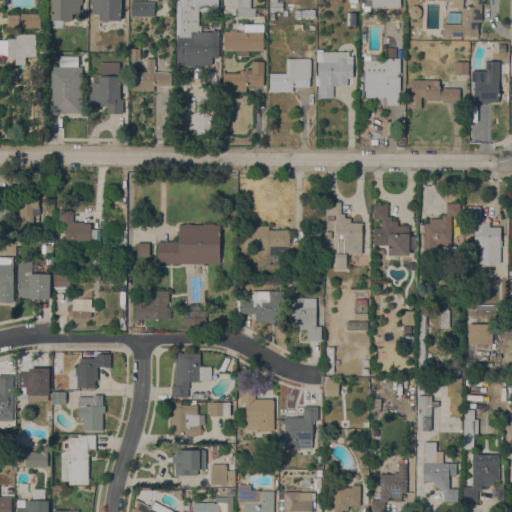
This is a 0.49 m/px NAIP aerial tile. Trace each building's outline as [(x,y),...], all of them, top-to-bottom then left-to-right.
[(82,0),(82,5),(80,5),(80,14),(72,14),(72,20),(70,20),(68,21),(65,21),(63,20),(62,20),(62,28),(52,28),(52,20),(51,20),(51,0),(82,0)] [(109,20),(108,20),(107,21),(103,21),(102,20),(100,20),(100,14),(92,14),(92,5),(91,5),(90,3),(90,0),(121,0),(121,20),(109,20)] [(176,0),(218,0),(218,12),(198,11),(198,25),(200,25),(200,32),(211,32),(211,30),(219,30),(218,58),(211,58),(211,65),(200,65),(200,67),(191,67),(191,65),(176,65),(176,37),(176,0)] [(250,0),(250,8),(255,8),(255,17),(237,17),(237,0),(250,0)] [(270,11),(270,0),(277,0),(277,2),(282,3),(282,11),(270,11)] [(371,0),(400,0),(400,8),(371,8),(371,0)] [(444,35),(442,35),(442,31),(444,31),(444,24),(461,24),(461,8),(467,8),(467,6),(472,6),(472,0),(484,0),(484,4),(481,4),(481,22),(478,22),(478,29),(477,29),(477,33),(478,33),(478,36),(462,35),(462,36),(444,36),(444,35)] [(154,17),(130,17),(131,1),(154,1),(154,17)] [(313,18),(310,18),(310,21),(302,21),(302,18),(300,18),(300,19),(296,19),(296,18),(293,18),(293,10),(315,9),(315,18),(313,18)] [(356,25),(349,25),(349,22),(346,22),(346,16),(349,16),(349,13),(356,13),(356,25)] [(20,14),(40,14),(40,28),(20,28),(20,15),(20,14)] [(237,51),(224,51),(224,31),(230,31),(230,30),(236,30),(236,31),(244,31),(244,24),(262,24),(262,32),(263,32),(263,51),(248,51),(248,55),(237,55),(237,52),(237,51)] [(24,57),(25,64),(15,65),(14,56),(3,56),(3,55),(0,55),(0,40),(7,40),(7,38),(16,38),(16,34),(36,34),(36,57),(24,57)] [(400,58),(399,92),(398,92),(398,105),(386,105),(386,97),(374,97),(374,100),(366,100),(366,97),(365,97),(365,91),(364,91),(364,60),(384,61),(384,58),(387,58),(387,47),(396,47),(395,58),(400,58)] [(353,56),(352,78),(347,78),(347,86),(332,86),(332,98),(318,98),(318,86),(316,86),(316,76),(317,76),(317,62),(316,62),(316,49),(322,49),(322,51),(349,52),(349,56),(353,56)] [(82,113),(64,113),(51,113),(51,112),(49,112),(50,99),(51,99),(51,87),(49,87),(49,70),(53,70),(53,66),(59,66),(59,56),(78,56),(78,66),(82,66),(82,113)] [(147,59),(154,59),(154,66),(155,66),(155,69),(154,69),(154,72),(171,72),(171,86),(154,86),(153,91),(130,90),(130,72),(147,72),(147,69),(146,69),(147,59)] [(310,60),(310,77),(309,78),(309,87),(292,87),(292,92),(269,91),(269,73),(286,73),(286,59),(310,59),(310,60)] [(222,91),(223,73),(239,73),(239,70),(245,70),(246,69),(251,69),(251,61),(263,61),(263,74),(263,86),(246,86),(246,91),(222,91)] [(475,79),(474,79),(474,70),(485,71),(485,61),(499,61),(498,93),(500,93),(500,96),(499,96),(499,101),(490,101),(490,103),(474,102),(475,79)] [(92,82),(93,82),(93,74),(100,74),(100,62),(119,62),(119,76),(120,76),(120,99),(123,99),(122,114),(107,114),(107,106),(100,106),(100,104),(93,104),(93,101),(89,99),(89,93),(92,90),(92,82)] [(454,74),(454,62),(468,62),(468,75),(454,74)] [(411,80),(438,80),(438,86),(440,86),(440,91),(442,91),(442,88),(459,88),(459,103),(442,102),(442,100),(425,100),(425,97),(421,97),(420,108),(410,108),(410,97),(411,80)] [(33,215),(33,222),(25,222),(25,216),(19,216),(19,209),(18,209),(18,200),(20,200),(20,196),(27,196),(27,194),(35,194),(35,196),(38,196),(38,208),(39,208),(39,215),(33,215)] [(0,199),(13,200),(13,220),(0,219),(0,199)] [(340,214),(344,214),(344,218),(350,218),(350,223),(362,223),(361,254),(346,254),(346,269),(335,269),(336,224),(335,224),(335,216),(334,216),(334,215),(333,215),(333,220),(327,220),(327,202),(340,202),(340,214)] [(446,203),(460,203),(460,216),(451,216),(450,246),(456,246),(455,260),(435,259),(435,260),(423,260),(423,241),(424,241),(424,223),(429,223),(429,219),(442,219),(442,214),(446,214),(446,203)] [(373,219),(373,205),(387,205),(387,217),(392,217),(391,221),(397,221),(397,225),(409,226),(409,236),(416,236),(416,249),(409,249),(409,256),(388,255),(388,245),(381,245),(381,219),(373,219)] [(479,245),(474,245),(475,227),(474,227),(474,220),(465,219),(466,206),(480,206),(479,218),(483,218),(483,222),(489,222),(489,227),(501,227),(500,264),(479,264),(479,245)] [(58,224),(58,210),(73,210),(72,222),(84,222),(84,223),(91,223),(90,229),(100,229),(99,251),(82,251),(82,242),(73,242),(73,244),(65,244),(66,222),(64,222),(64,224),(58,224)] [(157,263),(158,241),(179,241),(179,238),(177,238),(177,230),(178,230),(178,225),(185,225),(185,224),(190,224),(190,225),(203,225),(203,224),(214,224),(214,225),(218,225),(218,232),(222,232),(222,236),(220,236),(219,264),(157,263)] [(262,246),(262,248),(259,248),(259,247),(253,247),(253,249),(244,249),(244,226),(255,226),(268,226),(268,230),(289,230),(289,246),(268,246),(262,246)] [(307,246),(307,230),(320,230),(320,246),(307,246)] [(149,256),(137,256),(137,243),(149,243),(149,256)] [(30,299),(30,297),(18,297),(18,282),(18,261),(32,261),(32,274),(50,274),(50,299),(30,299)] [(0,302),(0,264),(13,264),(13,302),(0,302)] [(54,288),(53,274),(69,274),(70,287),(54,288)] [(135,320),(135,302),(149,302),(148,291),(168,291),(168,303),(167,303),(167,319),(135,320)] [(256,321),(255,321),(255,313),(239,313),(239,312),(237,312),(237,300),(239,300),(239,299),(251,299),(251,291),(284,291),(283,322),(256,322),(256,321)] [(91,307),(94,307),(94,312),(91,312),(91,318),(72,318),(72,311),(68,311),(68,305),(72,305),(72,298),(91,299),(91,307)] [(321,326),(321,340),(307,340),(307,329),(287,329),(287,298),(316,298),(316,326),(321,326)] [(206,328),(184,329),(183,318),(184,318),(184,311),(189,311),(189,305),(199,305),(199,310),(204,310),(205,317),(206,317),(206,328)] [(438,328),(438,315),(440,315),(440,310),(445,310),(445,306),(448,306),(448,310),(449,310),(449,328),(438,328)] [(414,311),(414,324),(401,324),(401,311),(414,311)] [(367,321),(367,330),(346,329),(346,321),(367,321)] [(468,324),(492,324),(492,344),(468,344),(468,324)] [(326,373),(326,347),(334,347),(333,373),(326,373)] [(171,385),(175,385),(175,352),(181,352),(181,353),(200,353),(200,366),(211,366),(211,380),(200,380),(200,381),(189,381),(188,389),(187,397),(171,397),(171,385)] [(97,367),(97,381),(95,381),(95,386),(77,387),(77,373),(75,373),(75,367),(77,367),(77,363),(80,363),(80,358),(96,358),(96,354),(110,354),(110,367),(97,367)] [(447,376),(447,370),(452,370),(452,360),(459,360),(459,369),(459,376),(447,376)] [(49,395),(46,395),(46,401),(27,401),(27,394),(26,394),(18,394),(18,387),(18,372),(29,372),(29,368),(49,368),(49,395)] [(0,375),(13,375),(13,381),(12,421),(0,421),(0,375)] [(325,396),(325,381),(338,381),(338,396),(325,396)] [(246,431),(245,402),(240,402),(240,388),(255,388),(255,399),(273,398),(273,400),(274,400),(274,431),(246,431)] [(66,393),(67,393),(67,402),(66,402),(66,404),(52,404),(52,395),(54,395),(54,392),(66,392),(66,393)] [(83,430),(83,417),(78,417),(78,396),(92,396),(92,395),(102,395),(102,405),(105,405),(105,412),(102,412),(102,430),(83,430)] [(417,430),(417,422),(416,421),(416,417),(417,417),(417,395),(431,396),(431,431),(417,430)] [(370,411),(371,398),(380,398),(380,411),(370,411)] [(174,435),(174,428),(170,428),(170,414),(171,414),(171,413),(170,413),(170,407),(167,407),(167,403),(171,403),(171,405),(175,405),(175,402),(181,402),(181,405),(189,405),(189,401),(195,401),(195,405),(197,405),(197,406),(198,406),(198,413),(197,413),(197,414),(199,414),(199,424),(200,424),(200,429),(202,429),(202,432),(200,432),(200,434),(200,435),(195,435),(195,436),(192,436),(185,436),(185,435),(174,435)] [(230,416),(209,416),(209,403),(211,403),(211,402),(230,402),(230,416)] [(285,418),(285,417),(303,417),(303,406),(315,406),(315,405),(317,405),(317,420),(312,420),(312,449),(284,449),(284,418),(285,418)] [(463,449),(463,419),(464,419),(464,409),(474,410),(474,419),(478,419),(478,434),(473,434),(473,449),(463,449)] [(69,484),(69,480),(61,480),(61,452),(69,450),(69,437),(78,437),(78,435),(95,435),(95,451),(88,451),(88,484),(69,484)] [(449,488),(457,488),(457,501),(443,501),(443,482),(423,483),(423,460),(423,442),(436,442),(436,451),(442,451),(442,463),(456,463),(456,475),(448,475),(449,488)] [(197,469),(197,475),(175,475),(175,469),(174,469),(174,463),(172,463),(172,456),(174,456),(174,450),(205,450),(205,469),(197,469)] [(25,467),(25,451),(47,451),(47,467),(25,467)] [(472,454),(499,455),(498,480),(494,480),(494,485),(481,485),(481,489),(477,489),(477,501),(463,501),(463,487),(471,487),(472,454)] [(401,493),(401,498),(400,502),(394,502),(395,497),(388,497),(388,501),(384,501),(384,511),(371,511),(371,509),(371,500),(379,500),(380,474),(393,474),(393,472),(398,472),(398,463),(406,463),(406,493),(401,493)] [(226,464),(226,471),(235,471),(235,484),(211,484),(211,464),(226,464)] [(273,511),(245,511),(245,502),(237,502),(237,485),(250,485),(249,490),(259,490),(259,491),(273,491),(273,511)] [(333,511),(333,487),(351,487),(351,485),(360,485),(360,506),(348,505),(348,510),(342,510),(342,511),(333,511)] [(299,491),(299,492),(311,492),(313,492),(313,501),(311,501),(311,511),(283,511),(283,491),(299,491)] [(0,511),(0,497),(11,497),(11,511),(0,511)] [(193,502),(215,503),(215,497),(232,497),(232,511),(193,511),(193,503),(193,502)] [(48,511),(16,511),(17,508),(16,508),(16,499),(25,499),(25,500),(48,500),(48,511)] [(133,511),(138,502),(150,508),(154,501),(176,511),(133,511)]
